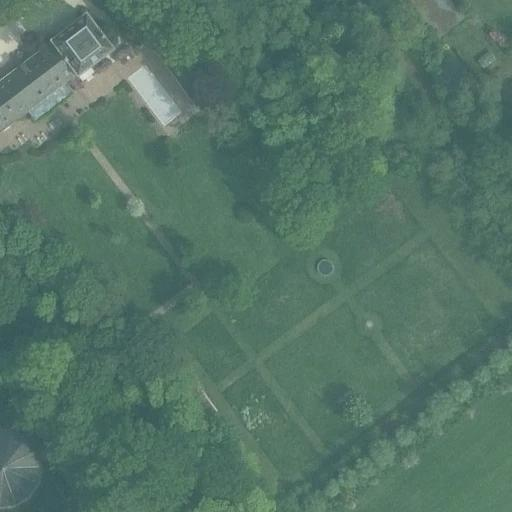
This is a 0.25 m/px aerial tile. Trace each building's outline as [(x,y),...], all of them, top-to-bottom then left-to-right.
[(398,0),(409,14),(413,11),(437,41),(462,22),(445,0),(398,0)] [(0,134),(111,51),(84,15),(49,42),(50,43),(0,81),(0,134)] [(414,137),(409,131),(405,134),(387,109),(369,122),(391,151),(409,139),(410,140),(414,137)] [(143,351),(215,447),(215,448),(231,436),(159,339),(143,351)] [(27,497),(36,484),(39,467),(35,452),(25,439),(10,432),(0,430),(0,507),(14,505),(27,497)]
